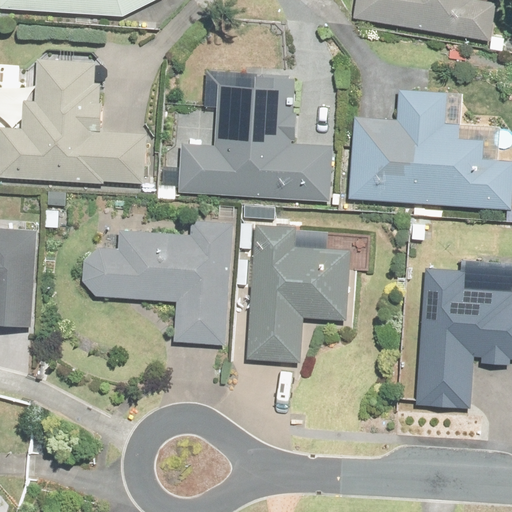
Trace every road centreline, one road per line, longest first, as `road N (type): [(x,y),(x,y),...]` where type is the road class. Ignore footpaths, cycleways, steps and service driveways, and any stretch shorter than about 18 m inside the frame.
road 1 (residential): [(284,473),(511,486)]
road 2 (residential): [(178,511),(142,488),(138,455),(154,426),(193,418),(250,454)]
